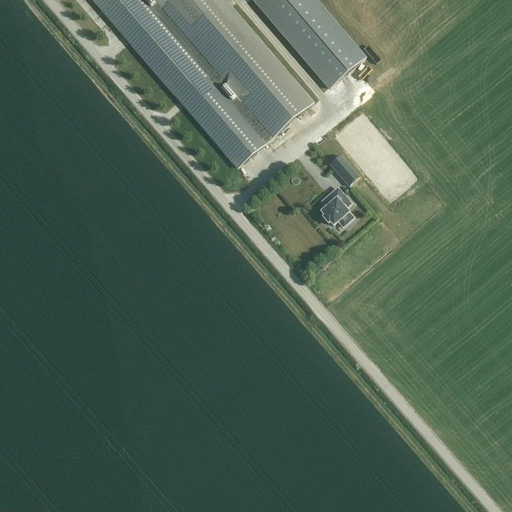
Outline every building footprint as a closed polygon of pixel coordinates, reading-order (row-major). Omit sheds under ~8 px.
[(92,0),(239,170),(274,140),(211,65),(154,0),(92,0)] [(274,140),(314,106),(222,0),(154,0),(211,65),(274,140)] [(250,0),(330,92),(368,60),(316,0),(250,0)] [(331,167),(350,188),(360,179),(342,158),(331,167)] [(352,206),(338,191),(327,200),(332,206),(323,214),(326,218),(324,219),(330,226),(331,224),(334,228),(339,224),(344,229),(350,224),(345,219),(350,215),(346,211),(352,206)]
